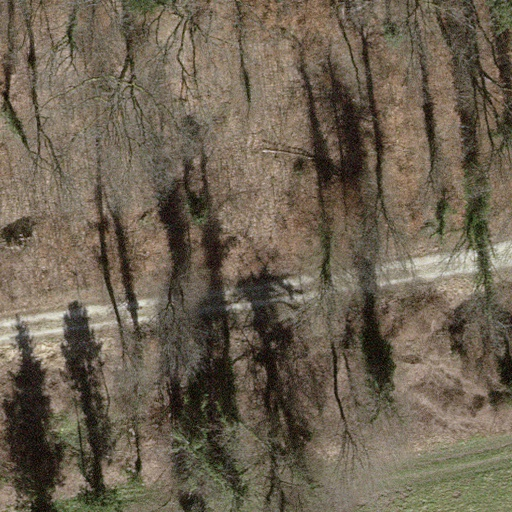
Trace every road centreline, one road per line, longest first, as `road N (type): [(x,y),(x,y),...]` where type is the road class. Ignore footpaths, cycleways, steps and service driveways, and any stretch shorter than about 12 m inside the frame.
road 1 (track): [(511,242),(0,333)]
road 2 (track): [(204,511),(318,480),(511,444)]
